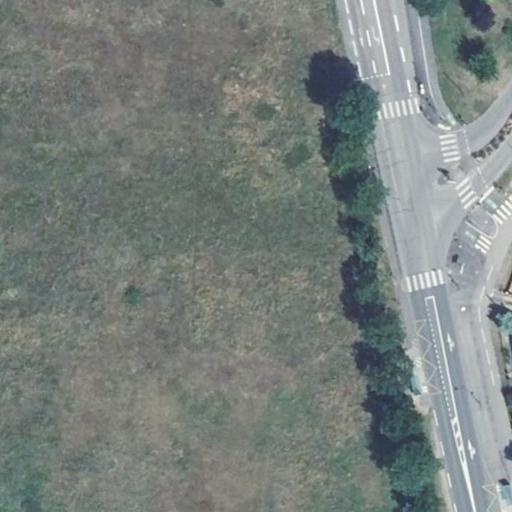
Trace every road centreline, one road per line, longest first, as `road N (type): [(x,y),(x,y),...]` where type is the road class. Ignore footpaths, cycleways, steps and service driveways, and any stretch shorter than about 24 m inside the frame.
road 1 (tertiary): [(474,511),(418,236)]
road 2 (tertiary): [(369,0),(403,162)]
road 3 (tertiary): [(511,93),(481,135),(403,162)]
road 4 (tertiary): [(418,236),(511,144)]
